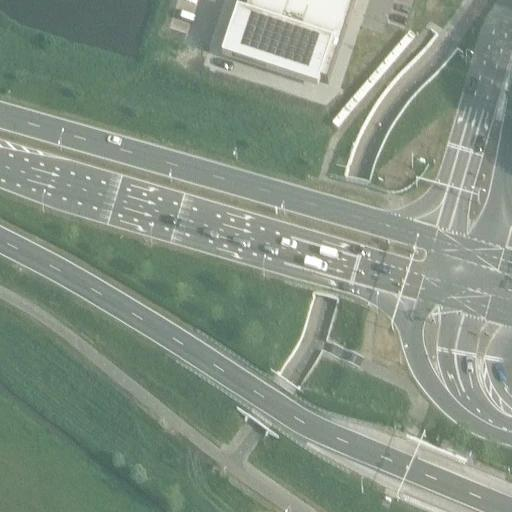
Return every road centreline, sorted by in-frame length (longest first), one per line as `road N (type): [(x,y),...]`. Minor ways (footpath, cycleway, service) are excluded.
road 1 (primary): [(434,239),(0,115)]
road 2 (primary): [(0,167),(421,288)]
road 3 (residential): [(511,9),(434,239)]
road 4 (secondary): [(421,288),(417,364),(452,414),(511,439)]
road 5 (residential): [(479,254),(511,114)]
road 6 (secondary): [(501,418),(469,401),(459,375),(462,300)]
